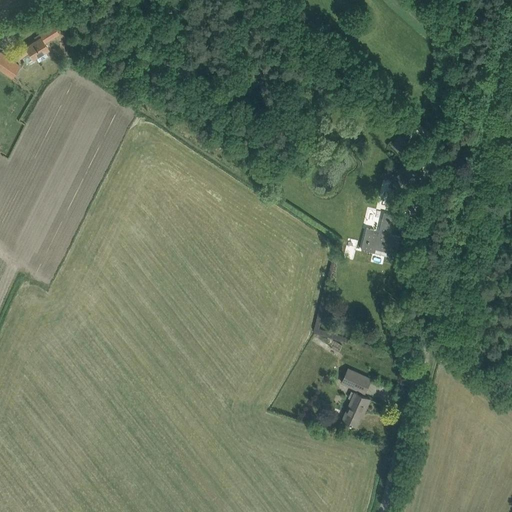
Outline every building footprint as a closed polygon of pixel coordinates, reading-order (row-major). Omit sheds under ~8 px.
[(58,34),(53,26),(35,38),(37,40),(30,44),(29,42),(16,51),(20,58),(28,53),(32,60),(36,57),(39,61),(47,56),(45,52),(48,50),(44,43),(58,34)] [(0,69),(11,77),(19,66),(0,52),(0,69)] [(128,82),(131,75),(119,69),(116,75),(128,82)] [(401,136),(392,146),(401,155),(411,145),(401,136)] [(401,194),(421,175),(409,164),(390,183),(401,194)] [(396,257),(401,236),(391,234),(391,235),(387,234),(390,222),(403,225),(405,218),(383,213),(379,234),(373,233),(374,229),(366,227),(361,250),(369,252),(369,251),(396,257)] [(308,310),(306,318),(313,320),(315,311),(308,310)] [(371,378),(347,367),(341,382),(365,393),(371,378)] [(364,413),(370,399),(352,391),(349,398),(352,399),(342,420),(356,426),(363,412),(364,413)]
